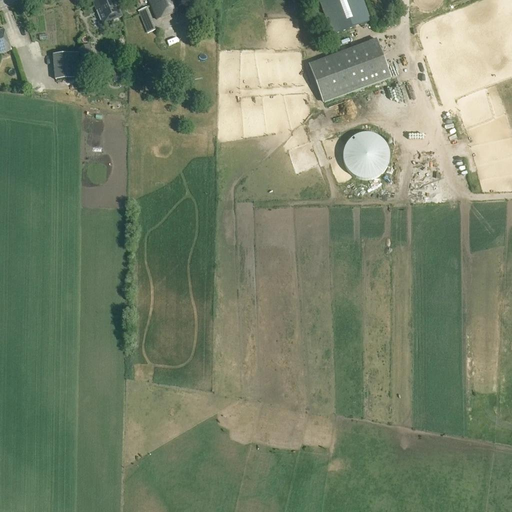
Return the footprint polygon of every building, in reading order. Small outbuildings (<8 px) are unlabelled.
[(96,0),(92,2),(101,26),(123,18),(118,4),(119,3),(117,0),(96,0)] [(147,0),(156,21),(182,11),(177,0),(147,0)] [(360,0),(320,0),(334,36),(369,23),(360,0)] [(146,10),(140,12),(149,35),(155,33),(146,10)] [(0,55),(10,52),(2,29),(0,29),(0,55)] [(309,65),(324,105),(391,80),(376,40),(309,65)] [(89,47),(79,51),(86,69),(96,65),(89,47)] [(52,54),(53,79),(78,78),(77,53),(52,54)] [(114,68),(114,83),(125,83),(125,68),(114,68)] [(426,102),(433,114),(437,111),(430,99),(426,102)] [(384,176),(383,136),(363,137),(364,145),(352,145),(352,143),(344,144),(345,178),(384,176)]
